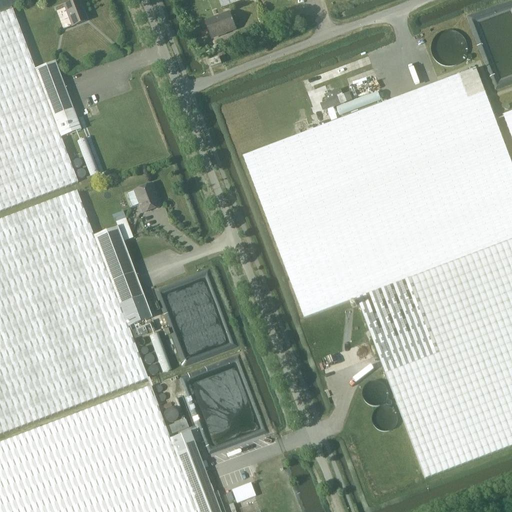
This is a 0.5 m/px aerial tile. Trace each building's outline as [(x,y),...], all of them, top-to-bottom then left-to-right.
[(71,27),(87,21),(78,0),(77,0),(63,6),(71,27)] [(218,0),(222,9),(246,0),(218,0)] [(35,70),(12,10),(0,14),(0,212),(77,183),(61,138),(81,130),(55,62),(35,70)] [(212,38),(213,38),(236,29),(230,13),(206,22),(212,38)] [(471,48),(471,43),(470,40),(468,37),(465,34),(462,31),(458,30),(455,29),(452,29),(448,29),(444,30),(441,32),(439,34),(436,37),(435,40),(433,44),(433,48),(433,51),(434,55),(436,57),(438,61),(440,62),(444,65),(448,66),(451,67),(455,67),(458,66),(462,64),(465,62),(468,59),(470,55),(471,52),(471,48)] [(209,61),(210,64),(211,68),(222,64),(219,57),(209,61)] [(305,318),(357,299),(425,479),(511,446),(511,162),(477,69),(244,157),(278,247),(305,318)] [(325,101),(327,108),(357,97),(355,90),(349,92),(346,86),(330,92),(332,98),(325,101)] [(142,214),(159,208),(153,193),(154,191),(153,187),(151,186),(150,185),(134,191),(142,214)] [(0,220),(0,435),(147,380),(128,327),(151,318),(117,227),(93,237),(76,192),(0,220)] [(134,238),(124,211),(113,215),(123,242),(134,238)] [(153,321),(146,324),(149,333),(156,331),(153,321)] [(145,327),(131,332),(133,339),(147,334),(145,327)] [(388,395),(388,394),(387,390),(385,386),(383,384),(381,384),(377,383),(375,383),(372,384),(368,386),(366,389),(365,391),(365,394),(366,398),(367,400),(368,402),(370,404),(372,405),(374,405),(376,406),(378,406),(381,405),(384,403),(387,399),(388,397),(388,395)] [(0,511),(220,511),(190,432),(170,439),(150,387),(42,428),(0,443),(0,511)] [(398,421),(398,420),(397,416),(395,413),(392,411),(391,410),(387,409),(385,409),(382,410),(378,412),(376,416),(375,418),(375,420),(375,424),(376,426),(378,428),(380,430),(381,431),(383,432),(386,432),(388,432),(390,431),(394,429),(397,425),(397,424),(398,421)] [(237,503),(255,496),(250,485),(233,492),(237,503)]
